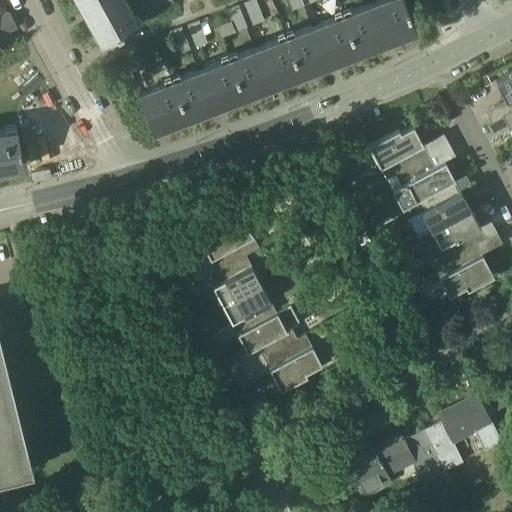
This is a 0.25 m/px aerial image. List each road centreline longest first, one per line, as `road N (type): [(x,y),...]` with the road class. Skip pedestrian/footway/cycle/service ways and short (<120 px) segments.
road 1 (tertiary): [(126,176),(285,127),(488,38)]
road 2 (unclassified): [(258,442),(511,314)]
road 3 (residential): [(126,176),(29,0)]
road 4 (unclassified): [(258,442),(175,265)]
road 5 (unclassified): [(109,511),(258,442)]
road 6 (tertiary): [(0,208),(126,176)]
road 7 (residential): [(511,208),(453,103)]
